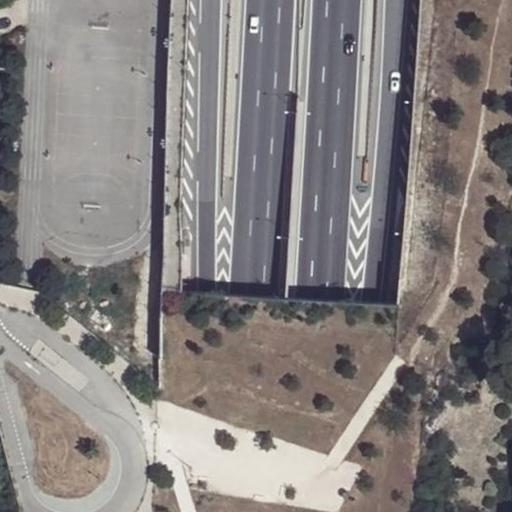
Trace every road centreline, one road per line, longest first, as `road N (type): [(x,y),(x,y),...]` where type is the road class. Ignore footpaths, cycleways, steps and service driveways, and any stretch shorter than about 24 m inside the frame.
road 1 (motorway): [(317,489),(370,305),(396,0)]
road 2 (motorway): [(317,489),(340,0)]
road 3 (motorway): [(210,0),(207,294),(239,476)]
road 4 (motorway): [(268,0),(239,476)]
